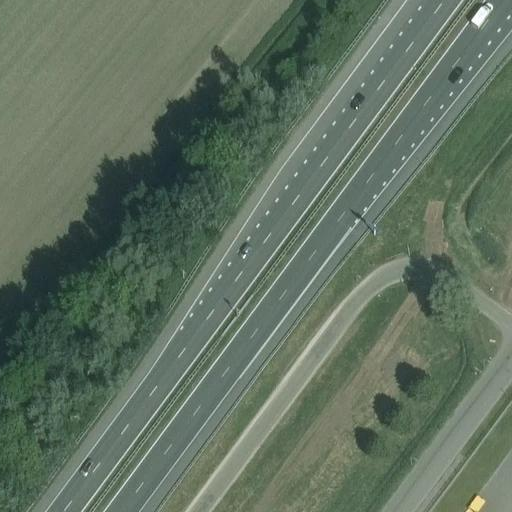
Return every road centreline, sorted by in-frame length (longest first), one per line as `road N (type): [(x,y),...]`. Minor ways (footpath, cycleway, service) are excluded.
road 1 (motorway): [(121,511),(505,0)]
road 2 (motorway): [(443,0),(62,511)]
road 3 (unclassified): [(198,511),(354,301),(385,275),(414,268),(439,274),(511,326)]
road 4 (unclassified): [(511,355),(398,511)]
